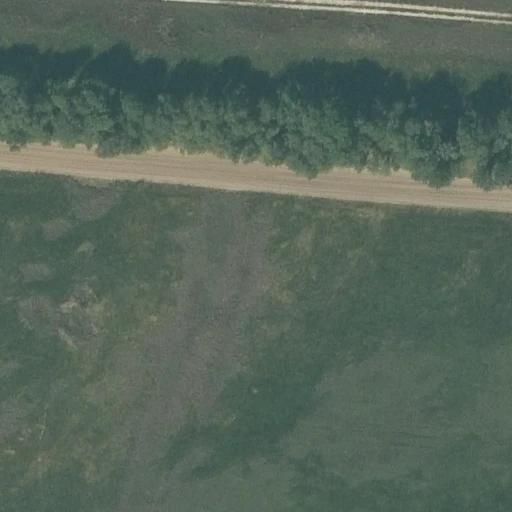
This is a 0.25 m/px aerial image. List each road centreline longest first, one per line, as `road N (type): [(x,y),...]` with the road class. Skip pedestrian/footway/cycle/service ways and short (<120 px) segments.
road 1 (track): [(0,149),(511,192)]
road 2 (track): [(511,17),(248,0)]
